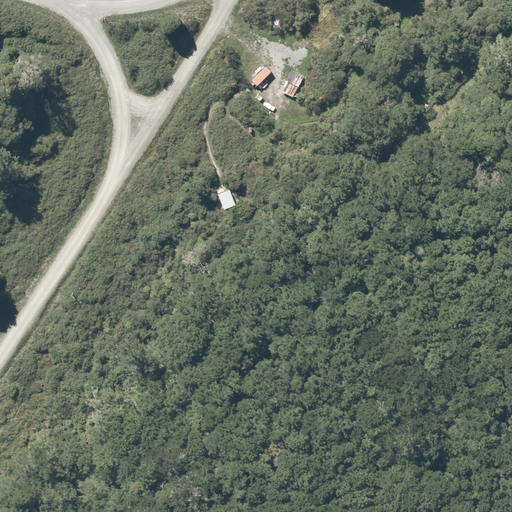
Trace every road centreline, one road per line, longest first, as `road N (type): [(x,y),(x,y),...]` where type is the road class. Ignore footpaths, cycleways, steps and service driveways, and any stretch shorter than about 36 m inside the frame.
road 1 (unclassified): [(221,0),(103,188)]
road 2 (unclassified): [(66,0),(88,21),(120,103),(103,188)]
road 3 (unclassified): [(103,188),(0,342)]
